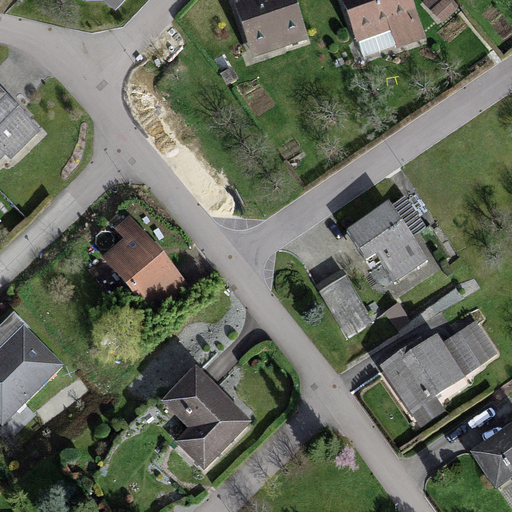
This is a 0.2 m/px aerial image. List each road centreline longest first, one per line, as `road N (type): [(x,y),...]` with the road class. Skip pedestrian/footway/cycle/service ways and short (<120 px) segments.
road 1 (residential): [(232,261),(511,71)]
road 2 (residential): [(0,257),(129,142)]
road 3 (residential): [(232,261),(325,396)]
road 4 (residential): [(325,396),(210,511)]
road 5 (residential): [(129,142),(232,261)]
road 6 (residential): [(325,396),(411,511)]
